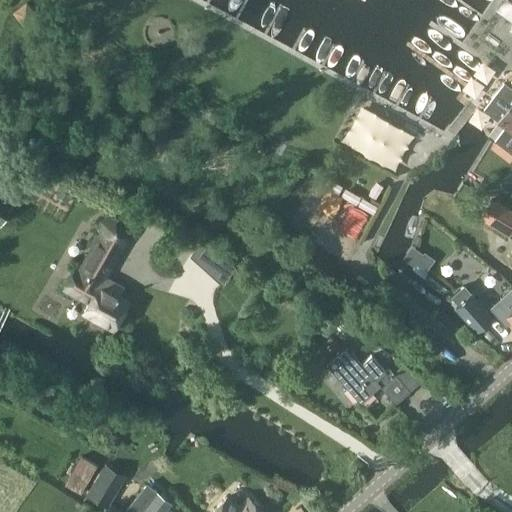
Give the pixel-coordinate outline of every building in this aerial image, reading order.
[(511,0),(499,0),(496,6),(511,17),(511,23),(508,29),(511,31),(511,0)] [(511,90),(503,83),(482,110),(504,127),(493,142),(511,155),(511,90)] [(0,195),(0,223),(12,202),(0,195)] [(511,211),(491,199),(479,218),(508,235),(511,228),(511,211)] [(103,278),(120,248),(129,237),(129,221),(115,213),(101,220),(101,232),(79,271),(74,268),(64,289),(88,302),(84,310),(114,327),(127,303),(118,297),(122,289),(103,278)] [(426,270),(434,259),(424,252),(416,263),(426,270)] [(479,327),(490,317),(469,293),(457,303),(479,327)] [(511,300),(502,308),(508,314),(506,315),(511,321),(511,300)] [(362,364),(348,347),(327,365),(361,403),(380,387),(395,404),(410,392),(409,392),(424,379),(403,366),(394,374),(390,369),(385,372),(371,356),(362,364)] [(420,347),(415,356),(423,361),(428,352),(420,347)] [(81,490),(97,463),(81,454),(65,481),(81,490)] [(108,502),(124,475),(105,464),(88,495),(106,505),(108,502)] [(153,495),(144,488),(124,511),(167,511),(164,510),(169,504),(155,493),(153,495)] [(302,495),(293,490),(287,496),(293,503),(302,495)] [(229,496),(213,511),(265,511),(251,498),(241,508),(229,496)] [(106,505),(103,511),(104,511),(117,511),(119,509),(108,502),(106,505)]
